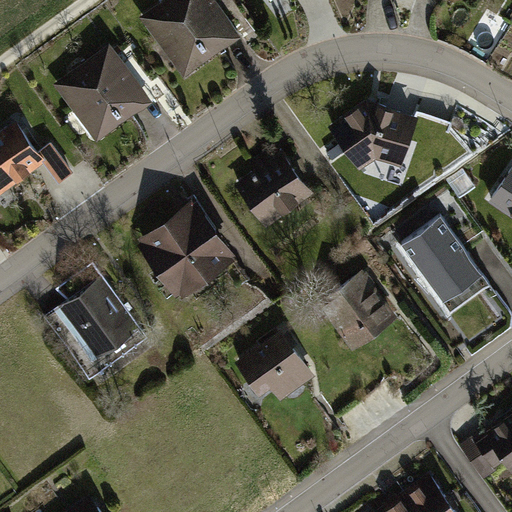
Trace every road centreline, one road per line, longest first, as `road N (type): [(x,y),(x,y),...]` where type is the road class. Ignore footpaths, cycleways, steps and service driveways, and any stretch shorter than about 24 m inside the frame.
road 1 (residential): [(0,283),(156,163),(330,55),(387,50),(458,65),(511,97)]
road 2 (residential): [(511,352),(298,511)]
